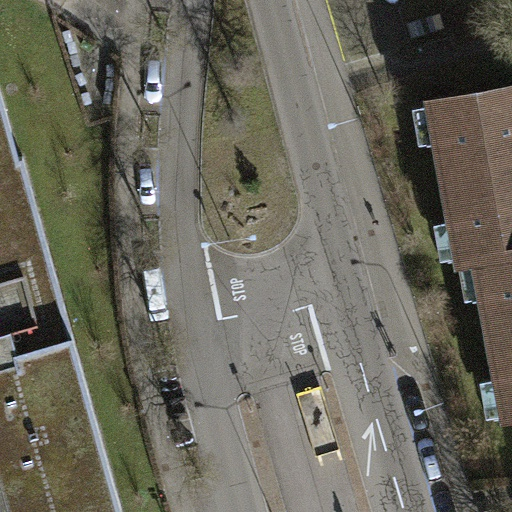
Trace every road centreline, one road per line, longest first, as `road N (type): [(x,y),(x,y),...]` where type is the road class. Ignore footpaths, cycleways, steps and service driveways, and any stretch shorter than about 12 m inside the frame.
road 1 (tertiary): [(397,511),(333,297),(264,0)]
road 2 (tertiary): [(183,0),(177,221),(188,336),(230,511)]
